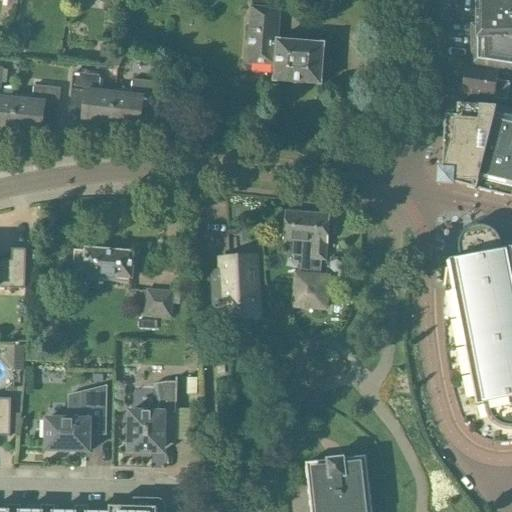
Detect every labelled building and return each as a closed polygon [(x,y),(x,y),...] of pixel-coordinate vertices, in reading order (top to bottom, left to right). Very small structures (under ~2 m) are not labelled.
[(19,0),(9,0),(8,9),(18,11),(19,0)] [(511,70),(511,0),(478,0),(478,25),(472,25),(473,65),(511,70)] [(260,5),(251,4),(246,65),(276,68),(275,83),(322,86),(325,45),(278,42),(281,6),(260,5)] [(114,48),(102,47),(99,68),(112,69),(114,48)] [(0,130),(14,132),(17,101),(0,98),(0,93),(1,82),(3,69),(0,68),(0,130)] [(464,71),(462,80),(465,81),(463,94),(469,95),(494,99),(495,98),(507,100),(510,84),(497,81),(499,73),(472,69),(468,68),(467,72),(464,71)] [(75,74),(72,105),(85,107),(84,118),(84,123),(112,126),(115,94),(99,92),(101,76),(75,74)] [(115,94),(112,126),(140,129),(141,124),(142,113),(157,114),(160,82),(134,79),(132,95),(115,94)] [(17,101),(14,132),(42,135),(42,130),(44,119),(58,120),(61,88),(34,85),(32,102),(17,101)] [(498,108),(459,105),(458,117),(447,116),(444,146),(445,146),(443,171),(441,171),(440,185),(453,186),(454,183),(470,188),(482,190),(484,179),(496,115),(497,115),(498,108)] [(484,179),(482,190),(511,197),(511,118),(497,115),(496,115),(484,179)] [(286,213),(284,241),(294,241),(292,256),(302,257),(301,275),(297,275),(294,307),(326,310),(329,278),(321,277),(322,261),(326,261),(327,244),(328,244),(328,243),(330,216),(286,213)] [(445,303),(445,320),(445,335),(446,351),(448,366),(451,381),(455,396),(460,411),(466,425),(477,435),(491,442),(506,444),(511,442),(511,232),(506,231),(502,230),(489,227),(484,226),(480,226),(477,226),(473,227),(470,229),(466,231),(464,234),(462,237),(460,240),(459,244),(459,248),(459,252),(461,259),(449,262),(451,268),(450,268),(447,288),(446,288),(445,303)] [(0,287),(24,288),(24,248),(10,247),(10,259),(0,258),(0,287)] [(135,252),(85,248),(85,251),(75,251),(73,270),(83,271),(83,275),(133,280),(133,273),(142,274),(144,254),(135,253),(135,252)] [(213,291),(255,288),(254,278),(258,278),(257,257),(253,257),(253,256),(221,258),(221,270),(211,271),(213,291)] [(255,288),(213,291),(214,311),(224,310),(224,322),(256,320),(260,320),(259,299),(255,299),(255,288)] [(174,291),(147,289),(145,316),(171,318),(174,291)] [(49,342),(55,344),(60,340),(61,334),(58,329),(52,328),(47,331),(45,337),(49,342)] [(176,376),(175,376),(174,380),(172,380),(168,380),(164,380),(160,381),(156,382),(152,383),(153,384),(155,383),(158,397),(157,410),(128,410),(127,451),(163,451),(163,442),(175,442),(176,376)] [(187,380),(186,396),(196,396),(197,380),(187,380)] [(45,417),(44,449),(88,450),(89,434),(105,434),(106,384),(104,384),(80,390),(80,407),(67,411),(67,418),(45,417)] [(10,397),(0,396),(0,434),(9,435),(10,397)] [(372,511),(367,458),(345,460),(345,459),(336,460),(328,461),(329,462),(307,464),(312,511),(372,511)]
